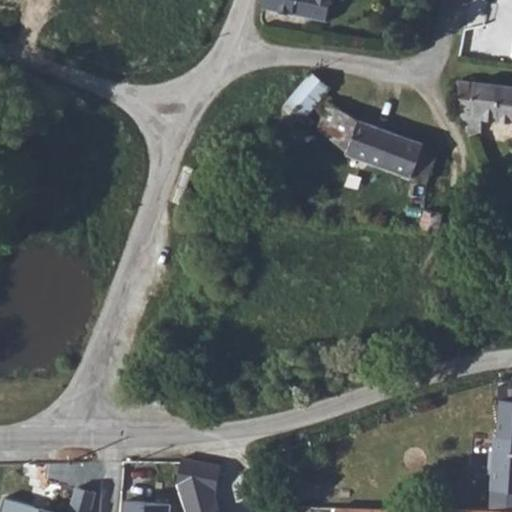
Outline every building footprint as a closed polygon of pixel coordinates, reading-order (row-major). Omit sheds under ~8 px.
[(264,0),(263,7),(327,21),(331,0),(264,0)] [(428,182),(440,149),(359,119),(332,103),(334,100),(326,92),(330,87),(313,73),(276,118),(269,128),(281,135),(290,124),(293,127),(302,114),(306,117),(315,106),(327,116),(321,124),(318,128),(347,150),(346,153),(412,177),(413,176),(428,182)] [(511,85),(459,80),(463,116),(469,135),(482,137),(484,118),(511,120),(511,85)] [(437,235),(442,215),(425,210),(419,231),(437,235)] [(186,255),(197,258),(200,244),(189,242),(186,255)] [(491,317),(493,306),(482,306),(482,317),(491,317)] [(511,436),(496,436),(491,510),(511,510),(511,436)] [(222,464),(183,458),(178,485),(187,511),(224,511),(220,486),(222,464)] [(93,511),(98,494),(76,488),(70,511),(55,511),(6,497),(1,511),(93,511)] [(171,511),(172,504),(125,501),(123,511),(171,511)] [(339,503),(338,511),(407,511),(407,506),(339,503)]
